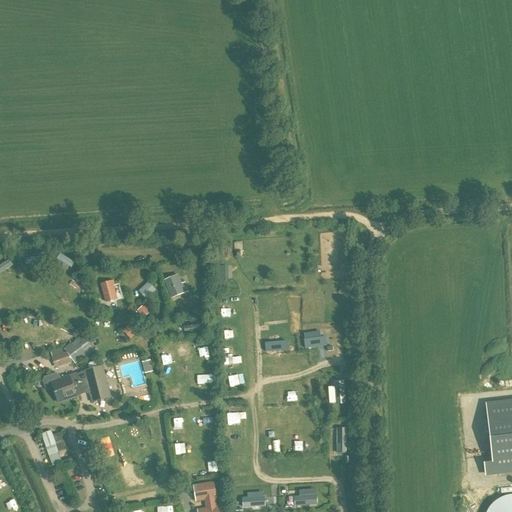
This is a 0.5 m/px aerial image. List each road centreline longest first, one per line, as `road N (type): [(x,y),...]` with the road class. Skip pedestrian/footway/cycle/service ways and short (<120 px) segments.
road 1 (unclassified): [(371,511),(364,366),(373,241),(408,215),(511,207)]
road 2 (track): [(0,236),(334,216),(380,232)]
road 3 (track): [(0,381),(58,511)]
